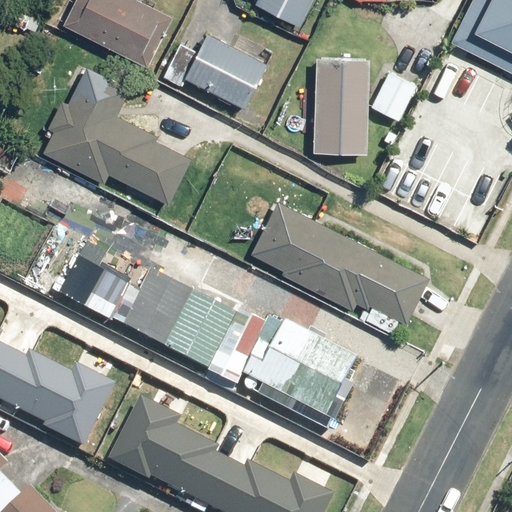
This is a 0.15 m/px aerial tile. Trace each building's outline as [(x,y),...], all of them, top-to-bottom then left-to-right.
[(85,0),(73,28),(154,64),(177,12),(150,0),(85,0)] [(314,0),(267,0),(267,1),(306,19),(314,0)] [(511,0),(480,0),(461,40),(511,65),(511,0)] [(212,32),(190,77),(247,105),(269,61),(212,32)] [(321,53),(316,150),(375,153),(380,56),(321,53)] [(87,63),(45,147),(110,180),(113,175),(172,204),(196,156),(208,162),(208,161),(119,116),(134,86),(87,63)] [(404,117),(420,85),(395,73),(379,105),(404,117)] [(290,197),(259,256),(411,335),(441,277),(290,197)] [(164,342),(213,368),(240,317),(191,292),(164,342)] [(287,310),(252,373),(342,422),(377,359),(287,310)] [(0,331),(0,394),(89,437),(113,386),(0,331)] [(124,396),(100,447),(236,511),(320,511),(329,493),(124,396)] [(0,445),(0,479),(17,465),(0,445)] [(0,511),(58,511),(29,483),(0,511)]
